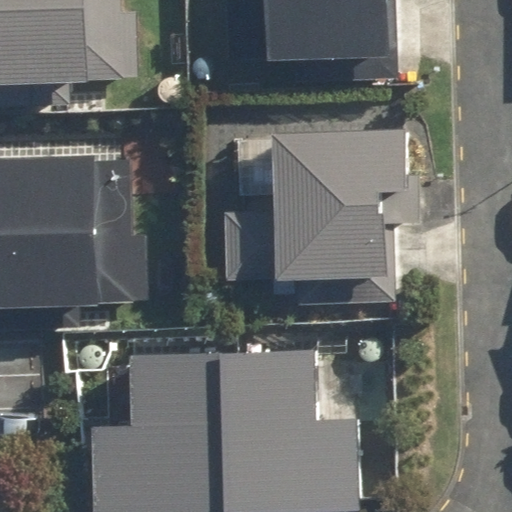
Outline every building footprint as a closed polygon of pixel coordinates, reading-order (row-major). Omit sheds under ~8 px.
[(0,0),(0,39),(1,67),(100,64),(100,71),(153,70),(151,3),(136,3),(135,0),(0,0)] [(247,0),(246,72),(376,76),(377,0),(247,0)] [(438,111),(303,114),(305,201),(242,202),(244,271),(306,269),(305,262),(420,259),(418,169),(442,168),(438,111)] [(126,141),(6,144),(10,291),(94,289),(95,295),(163,293),(162,229),(147,229),(146,151),(126,152),(126,141)] [(161,409),(121,410),(123,498),(384,491),(382,404),(344,404),(343,334),(159,338),(161,409)]
